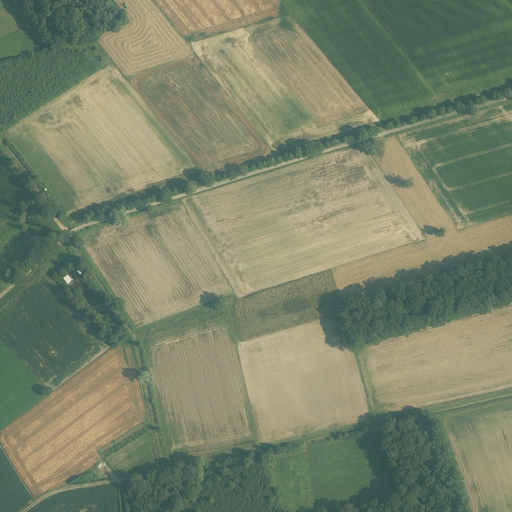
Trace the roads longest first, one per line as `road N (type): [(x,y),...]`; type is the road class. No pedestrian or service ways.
road 1 (unclassified): [(511,97),(84,225),(0,295)]
road 2 (track): [(22,511),(61,487),(238,464),(376,433)]
road 3 (track): [(166,474),(137,344),(67,234)]
